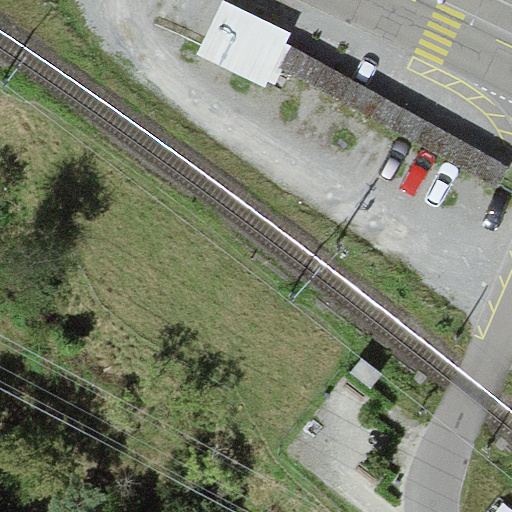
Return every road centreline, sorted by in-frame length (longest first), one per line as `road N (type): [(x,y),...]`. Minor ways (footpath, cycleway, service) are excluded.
road 1 (unclassified): [(511,319),(448,454),(436,511)]
road 2 (residential): [(362,0),(511,73)]
